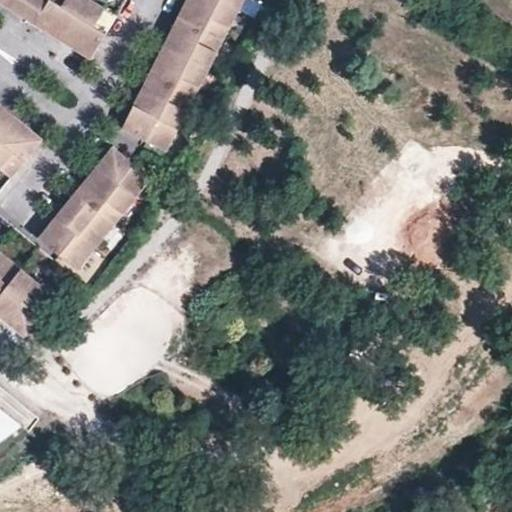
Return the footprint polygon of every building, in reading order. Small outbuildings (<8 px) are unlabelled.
[(90,58),(116,14),(92,0),(0,0),(0,3),(17,14),(19,11),(27,15),(24,19),(39,28),(41,24),(50,29),(47,33),(73,48),(75,45),(82,49),(80,53),(90,58)] [(166,151),(242,0),(189,0),(191,1),(185,9),(181,6),(174,23),(178,26),(175,33),(169,30),(156,58),(161,60),(157,69),(151,66),(144,81),(148,84),(145,92),(140,89),(120,128),(136,135),(138,131),(146,135),(144,140),(166,151)] [(0,171),(9,179),(41,139),(33,133),(30,137),(23,131),(26,127),(0,105),(0,171)] [(76,270),(151,177),(132,162),(129,165),(121,160),(124,155),(111,145),(86,178),(90,181),(83,188),(80,185),(69,199),(73,201),(67,209),(63,207),(38,238),(50,248),(53,244),(59,251),(57,255),(76,270)] [(24,338),(53,298),(0,255),(0,312),(12,322),(8,326),(24,338)] [(0,439),(6,435),(10,432),(16,427),(0,413),(0,439)]
